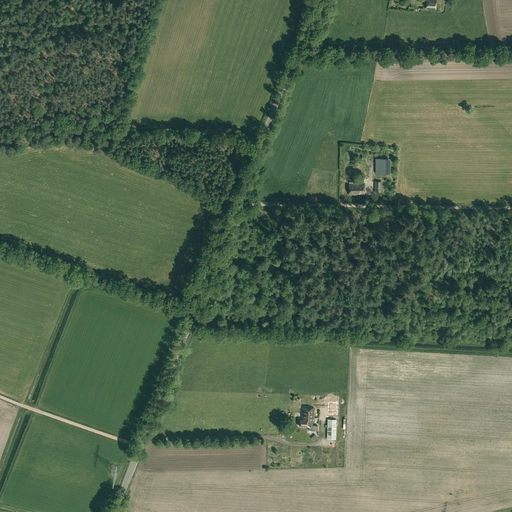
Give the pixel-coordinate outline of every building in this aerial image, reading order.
[(435,10),(435,0),(426,0),(425,9),(435,10)] [(375,174),(390,174),(390,159),(375,158),(375,174)] [(353,184),(353,179),(349,179),(349,195),(364,195),(364,183),(353,184)] [(337,403),(328,403),(328,416),(336,416),(337,403)] [(302,408),(302,420),(313,420),(314,420),(314,408),(302,408)] [(327,439),(335,439),(336,420),(327,419),(327,439)]
